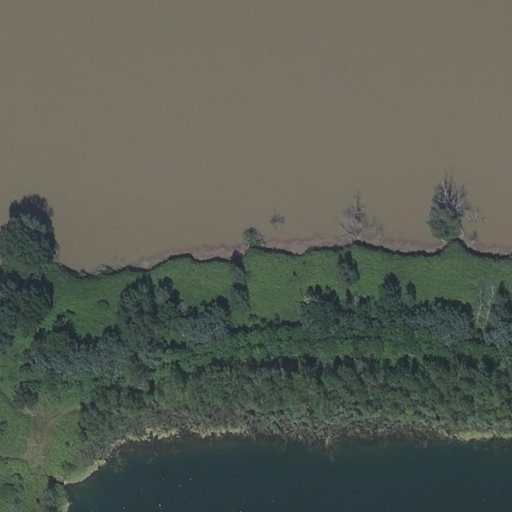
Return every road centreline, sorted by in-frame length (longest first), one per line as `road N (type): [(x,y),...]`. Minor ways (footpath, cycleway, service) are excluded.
road 1 (track): [(0,446),(26,418),(258,362),(511,358)]
road 2 (track): [(64,495),(0,366)]
